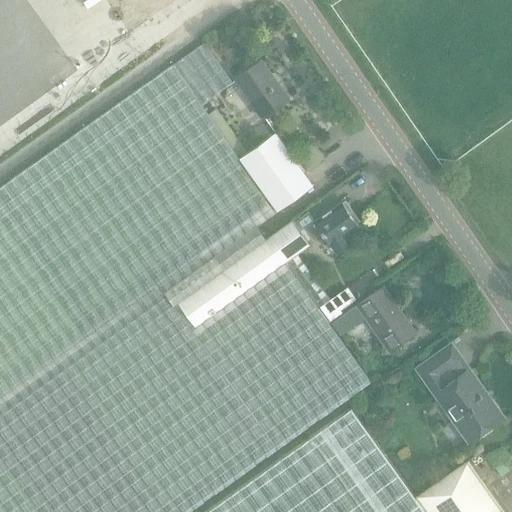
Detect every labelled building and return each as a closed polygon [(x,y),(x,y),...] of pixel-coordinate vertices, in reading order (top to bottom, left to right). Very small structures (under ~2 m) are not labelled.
[(205,45),(174,68),(200,104),(221,90),(231,82),(205,45)] [(259,61),(234,78),(261,118),(288,99),(277,82),(275,84),(259,61)] [(0,511),(187,511),(208,497),(370,380),(328,323),(284,262),(266,237),(264,238),(260,232),(256,226),(277,211),(239,157),(200,104),(174,68),(41,162),(0,191),(0,511)] [(259,143),(239,157),(277,211),(313,185),(304,173),(302,170),(275,131),(259,143)] [(499,182),(499,181),(498,174),(494,168),(489,165),(485,163),(481,163),(475,164),(471,166),(468,168),(464,173),(463,177),(462,181),(463,185),(464,189),(468,194),(472,198),(476,199),(480,200),(487,198),(490,197),(494,194),(498,188),(499,182)] [(511,196),(511,197),(506,195),(502,195),(498,196),(492,200),(489,203),(487,206),(485,213),(486,217),(487,221),(491,227),(496,230),(499,231),(503,232),(509,231),(511,229),(511,196)] [(340,201),(303,229),(312,241),(322,233),(336,252),(351,241),(345,233),(358,223),(356,222),(357,216),(353,211),(346,210),(340,201)] [(291,219),(266,237),(284,262),(328,323),(342,313),(340,310),(356,299),(347,287),(330,299),(297,253),(309,244),(294,223),(291,219)] [(383,286),(331,323),(340,335),(365,318),(388,351),(415,332),(383,286)] [(451,340),(413,366),(424,382),(467,441),(500,418),(504,415),(451,340)] [(422,511),(413,499),(348,407),(201,511),(422,511)] [(466,461),(413,499),(422,511),(502,511),(485,488),(466,461)]
